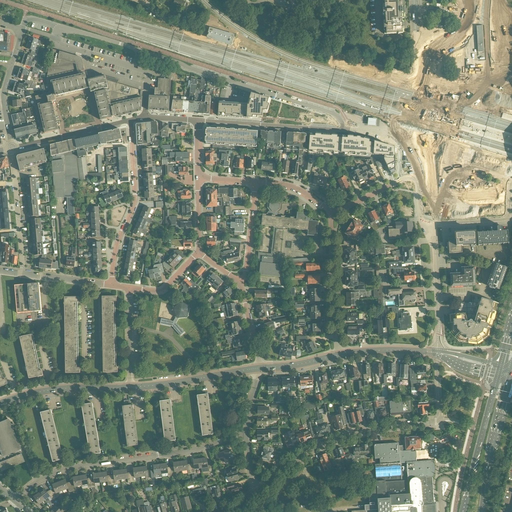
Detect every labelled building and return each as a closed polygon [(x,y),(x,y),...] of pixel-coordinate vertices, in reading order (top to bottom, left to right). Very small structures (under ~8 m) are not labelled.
[(403,0),(382,0),(384,34),(403,33),(402,18),(404,18),(403,0)] [(210,28),(207,37),(231,44),(234,35),(210,28)] [(0,32),(0,38),(2,38),(1,51),(9,52),(11,36),(0,32)] [(30,38),(28,43),(36,46),(39,47),(41,42),(38,41),(30,38)] [(28,43),(26,49),(37,52),(38,49),(35,48),(36,46),(28,43)] [(49,93),(35,96),(37,106),(43,134),(59,130),(52,102),(56,101),(55,96),(89,88),(88,84),(81,58),(53,50),(47,81),(49,93)] [(24,56),(23,59),(34,63),(35,63),(41,65),(42,63),(37,62),(37,61),(39,55),(31,53),(30,56),(25,55),(24,56)] [(23,59),(22,62),(22,64),(29,66),(30,67),(29,69),(33,70),(37,71),(38,68),(33,66),(34,63),(23,59)] [(383,74),(385,68),(369,63),(368,65),(362,63),(360,71),(365,73),(365,71),(373,74),(374,71),(383,74)] [(19,70),(18,73),(26,76),(31,77),(32,74),(33,75),(33,73),(37,75),(38,72),(37,71),(33,70),(32,72),(27,71),(20,69),(20,70),(19,70)] [(18,73),(17,76),(18,77),(17,78),(24,80),(24,81),(24,83),(22,82),(32,85),(35,85),(35,83),(33,82),(29,81),(30,79),(28,79),(25,78),(26,76),(18,73)] [(105,76),(88,80),(89,85),(90,88),(91,93),(94,92),(101,120),(106,119),(112,118),(112,117),(116,116),(116,117),(138,112),(141,111),(142,103),(143,91),(141,91),(140,90),(138,90),(134,89),(120,84),(118,84),(119,80),(105,76)] [(200,103),(199,114),(204,114),(207,80),(201,78),(201,80),(200,103)] [(149,96),(148,110),(169,112),(171,79),(158,79),(158,89),(155,89),(155,92),(155,94),(157,94),(156,96),(149,96)] [(207,80),(204,114),(210,115),(211,98),(211,95),(215,96),(215,94),(218,94),(218,92),(218,90),(221,85),(207,80)] [(14,82),(12,87),(23,90),(24,90),(25,90),(25,88),(26,88),(27,88),(27,89),(31,88),(33,88),(34,87),(35,85),(32,85),(22,82),(22,84),(14,82)] [(12,87),(11,92),(13,92),(20,95),(22,95),(22,98),(23,98),(27,97),(30,97),(29,92),(25,93),(23,92),(23,90),(12,87)] [(470,89),(468,96),(486,101),(487,93),(470,89)] [(219,102),(218,116),(223,116),(223,115),(225,115),(225,117),(230,117),(230,115),(232,116),(232,117),(237,117),(237,116),(240,116),(240,118),(244,118),(244,116),(247,117),(247,118),(252,118),(253,118),(253,116),(263,117),(263,113),(263,111),(268,111),(269,105),(267,104),(269,99),(251,93),(250,100),(251,100),(249,106),(219,104),(220,103),(220,102),(219,102)] [(21,101),(13,101),(13,108),(21,107),(22,110),(24,109),(27,109),(27,104),(21,104),(21,101)] [(27,109),(24,109),(22,110),(23,113),(24,112),(30,135),(37,133),(36,133),(38,132),(37,126),(36,126),(36,123),(34,117),(32,107),(27,109)] [(23,113),(18,114),(23,137),(30,135),(24,112),(23,113)] [(309,117),(307,121),(326,122),(327,122),(328,121),(328,120),(328,119),(328,118),(327,117),(310,112),(309,116),(309,117)] [(18,114),(11,115),(14,127),(14,126),(15,130),(15,131),(17,138),(23,137),(18,114)] [(156,122),(151,123),(151,132),(152,146),(161,146),(160,131),(159,123),(157,123),(156,122)] [(164,123),(159,123),(160,131),(161,132),(161,137),(162,137),(162,140),(167,140),(168,137),(168,132),(168,124),(164,124),(164,123)] [(172,124),(172,130),(176,130),(176,133),(186,133),(186,129),(190,129),(190,127),(189,125),(172,124)] [(205,137),(205,142),(206,142),(206,144),(216,145),(225,146),(225,145),(229,146),(234,146),(238,146),(247,147),(252,147),(257,148),(258,131),(257,131),(254,131),(248,130),(243,130),(239,129),(239,130),(235,129),(230,129),(226,129),(221,128),(217,128),(215,128),(210,128),(207,128),(207,130),(206,130),(206,135),(207,135),(206,137),(205,137)] [(120,129),(99,134),(101,144),(101,145),(105,145),(107,145),(107,143),(109,142),(109,143),(112,142),(112,144),(123,144),(122,140),(122,141),(120,129)] [(283,149),(283,154),(289,155),(290,150),(293,150),(293,148),(293,133),(288,133),(287,134),(286,149),(283,149)] [(430,133),(429,134),(432,135),(431,141),(440,143),(442,136),(430,133)] [(75,139),(76,143),(77,149),(79,157),(87,156),(85,147),(86,147),(87,152),(93,151),(92,146),(95,145),(101,144),(99,134),(92,135),(90,136),(84,137),(81,138),(75,139)] [(299,148),(299,156),(302,156),(303,155),(305,155),(306,149),(308,149),(308,141),(306,141),(306,140),(308,140),(309,134),(300,134),(299,148)] [(309,142),(309,155),(352,158),(352,156),(379,158),(387,175),(390,173),(391,174),(395,171),(395,148),(394,147),(394,148),(391,147),(391,146),(390,146),(390,147),(387,146),(387,145),(386,145),(374,142),(363,138),(362,138),(359,137),(356,137),(355,137),(338,136),(331,135),(330,135),(327,135),(326,135),(323,135),(323,134),(322,134),(322,135),(315,134),(310,134),(309,142)] [(67,141),(60,143),(64,166),(65,195),(73,195),(74,195),(73,192),(72,183),(72,180),(80,180),(76,143),(75,139),(70,141),(70,140),(67,141)] [(55,144),(51,145),(54,195),(65,195),(64,166),(60,143),(58,143),(56,144),(55,144)] [(17,158),(17,159),(20,172),(25,171),(24,168),(43,163),(43,162),(47,161),(44,149),(19,155),(18,156),(17,156),(17,157),(17,158)] [(210,152),(205,152),(206,157),(206,158),(214,158),(214,157),(219,157),(219,150),(216,150),(216,149),(210,149),(210,152)] [(292,174),(292,176),(295,176),(295,175),(297,175),(299,164),(301,164),(302,156),(299,156),(298,161),(297,161),(296,163),(294,162),(292,174)] [(234,164),(234,168),(236,168),(243,169),(243,160),(243,157),(241,157),(241,160),(236,159),(236,164),(234,164)] [(253,159),(248,159),(248,169),(253,169),(253,165),(256,165),(256,157),(256,158),(253,157),(253,159)] [(306,157),(304,170),(310,171),(312,157),(306,157)] [(85,158),(77,159),(80,180),(88,179),(88,180),(102,179),(102,174),(99,174),(99,173),(87,174),(85,158)] [(152,161),(143,162),(143,168),(149,168),(149,171),(155,170),(155,167),(152,167),(152,161)] [(260,162),(259,166),(262,167),(261,170),(268,171),(269,163),(260,162)] [(269,163),(268,171),(271,171),(270,172),(274,173),(274,171),(275,168),(277,169),(278,164),(269,163)] [(360,165),(357,167),(358,168),(363,180),(368,178),(369,179),(373,177),(372,174),(373,174),(369,165),(362,168),(360,165)] [(179,168),(173,168),(173,171),(179,171),(179,175),(180,175),(180,178),(184,178),(184,175),(188,175),(188,168),(179,168)] [(358,168),(351,172),(352,173),(353,176),(354,179),(355,179),(356,182),(359,181),(360,183),(364,181),(363,180),(358,168)] [(149,174),(143,174),(144,180),(153,180),(152,174),(156,174),(155,170),(149,171),(149,174)] [(342,176),(338,178),(339,180),(338,180),(339,183),(341,187),(339,188),(340,192),(343,190),(343,191),(349,188),(346,180),(345,180),(344,178),(343,178),(342,176)] [(206,194),(206,196),(206,197),(207,197),(207,199),(223,198),(223,194),(223,189),(219,189),(218,189),(218,190),(207,191),(207,194),(206,194)] [(228,189),(223,189),(223,194),(223,198),(223,213),(224,213),(224,215),(231,215),(231,207),(230,207),(230,202),(229,202),(229,198),(233,198),(233,199),(237,199),(237,197),(240,197),(240,192),(237,192),(237,190),(230,190),(230,191),(228,191),(228,189)] [(121,190),(115,192),(118,199),(124,197),(123,194),(122,194),(121,190)] [(183,191),(178,191),(178,195),(179,199),(191,199),(190,194),(189,190),(183,190),(183,191)] [(115,192),(109,195),(112,202),(118,199),(115,192)] [(153,192),(144,192),(145,199),(148,198),(148,201),(157,201),(159,201),(159,199),(157,199),(157,197),(154,198),(153,192)] [(109,195),(103,197),(106,204),(112,202),(109,195)] [(207,200),(206,202),(207,203),(207,207),(215,206),(215,213),(223,213),(223,198),(207,199),(207,200)] [(258,253),(255,278),(259,278),(259,275),(280,277),(281,265),(281,260),(280,260),(283,228),(308,230),(307,235),(317,236),(318,222),(313,221),(313,220),(310,219),(310,217),(306,217),(307,213),(297,212),(296,219),(293,219),(294,217),(290,217),(290,219),(284,218),(284,216),(278,216),(277,213),(281,209),(281,204),(278,200),(272,199),(268,203),(268,208),(271,212),(269,215),(262,214),(261,225),(274,227),(271,254),(258,253)] [(385,206),(382,207),(385,212),(384,213),(386,216),(386,215),(388,218),(391,216),(390,214),(392,212),(388,204),(387,204),(386,205),(385,206)] [(145,206),(142,211),(149,214),(152,209),(145,206)] [(142,211),(140,217),(147,220),(149,214),(142,211)] [(371,213),(368,214),(372,222),(373,223),(371,225),(374,231),(378,229),(376,224),(380,223),(378,219),(377,218),(380,216),(378,211),(375,213),(374,211),(373,211),(371,212),(371,213)] [(237,216),(230,216),(231,219),(236,219),(235,223),(231,223),(231,225),(244,226),(244,220),(244,219),(241,218),(241,219),(237,219),(237,216)] [(140,217),(138,222),(145,225),(146,222),(151,224),(151,222),(149,221),(147,220),(140,217)] [(176,220),(171,220),(171,225),(175,225),(175,226),(176,226),(176,230),(181,230),(181,228),(191,228),(191,222),(181,223),(177,223),(176,220)] [(350,222),(348,226),(358,233),(360,230),(362,231),(364,228),(362,226),(359,225),(361,222),(357,220),(356,223),(353,221),(352,223),(350,222)] [(138,222),(135,228),(147,233),(148,231),(145,230),(147,226),(145,225),(138,222)] [(396,226),(388,227),(389,239),(392,239),(392,241),(394,241),(394,239),(400,239),(399,234),(406,233),(406,237),(412,237),(412,232),(411,222),(402,223),(396,223),(396,226)] [(216,223),(207,223),(207,231),(216,231),(216,223)] [(244,226),(231,225),(230,228),(235,228),(234,235),(239,235),(239,234),(242,234),(242,232),(243,232),(244,226)] [(348,226),(345,230),(347,231),(346,233),(348,235),(347,236),(351,238),(352,237),(355,239),(356,240),(358,237),(357,236),(358,233),(348,226)] [(497,232),(477,233),(478,245),(508,243),(508,231),(502,231),(502,227),(502,226),(501,226),(498,226),(497,227),(497,228),(497,232)] [(135,228),(133,233),(140,236),(141,233),(146,235),(147,233),(135,228)] [(455,238),(448,239),(449,254),(462,253),(461,246),(476,245),(475,232),(455,233),(455,238)] [(171,237),(166,237),(166,243),(171,243),(171,246),(175,246),(175,248),(192,247),(192,240),(188,240),(188,239),(171,240),(171,237)] [(207,242),(207,243),(207,244),(207,245),(207,246),(215,246),(215,242),(223,242),(223,237),(215,237),(214,237),(214,239),(207,239),(207,242)] [(130,240),(129,246),(136,248),(140,248),(141,248),(141,245),(137,244),(137,242),(141,242),(141,240),(138,239),(137,241),(130,240)] [(237,253),(232,254),(234,261),(241,260),(240,258),(242,257),(241,254),(242,245),(238,244),(237,253)] [(384,244),(375,245),(376,254),(385,254),(384,244)] [(1,250),(1,252),(2,252),(1,258),(3,258),(3,262),(3,263),(4,263),(6,264),(7,263),(8,263),(9,253),(10,246),(2,245),(2,246),(1,250)] [(413,247),(404,248),(404,255),(413,255),(413,247)] [(67,258),(66,266),(74,267),(75,259),(74,258),(74,256),(77,256),(76,248),(71,248),(71,256),(71,258),(67,258)] [(345,253),(344,254),(344,256),(345,256),(345,257),(356,256),(356,250),(352,250),(352,249),(347,249),(347,250),(345,250),(345,253)] [(10,250),(9,255),(13,255),(13,257),(13,256),(12,264),(16,264),(18,253),(14,252),(14,250),(10,250)] [(174,251),(170,256),(178,263),(182,259),(179,256),(182,254),(178,251),(175,250),(174,251)] [(227,251),(220,253),(222,259),(226,258),(228,263),(234,261),(232,254),(228,255),(227,251)] [(413,255),(404,255),(405,263),(414,262),(413,255)] [(165,260),(162,263),(163,267),(167,271),(171,266),(173,268),(178,263),(170,256),(165,260)] [(345,257),(344,258),(345,260),(345,261),(346,264),(348,264),(348,265),(352,265),(352,264),(356,263),(356,256),(345,257)] [(46,260),(40,260),(40,263),(35,263),(35,267),(39,268),(45,269),(46,260)] [(46,260),(45,269),(46,269),(51,269),(58,270),(57,262),(55,261),(55,263),(52,263),(52,261),(46,260)] [(196,269),(194,271),(199,276),(205,270),(204,269),(206,267),(203,265),(202,267),(199,264),(196,269)] [(494,264),(487,285),(490,286),(490,287),(495,289),(495,288),(499,289),(506,268),(494,264)] [(102,266),(94,267),(94,273),(94,276),(99,276),(99,273),(102,273),(102,266)] [(395,269),(394,269),(394,274),(396,274),(396,277),(399,277),(403,277),(403,278),(405,277),(405,280),(414,280),(414,273),(404,273),(403,268),(400,269),(400,267),(396,267),(395,267),(395,268),(395,269)] [(462,273),(450,274),(451,287),(475,285),(474,267),(461,268),(462,273)] [(148,269),(145,269),(146,274),(149,274),(150,279),(155,278),(154,270),(148,271),(148,269)] [(346,276),(345,276),(345,278),(346,279),(357,279),(357,272),(353,272),(353,271),(348,271),(348,273),(346,273),(346,276)] [(208,281),(205,283),(207,285),(209,282),(212,285),(218,277),(216,276),(215,276),(213,274),(207,281),(208,281)] [(200,277),(195,283),(197,286),(203,279),(200,277)] [(218,277),(212,285),(215,287),(213,290),(215,291),(217,288),(217,289),(223,282),(220,280),(220,279),(218,277)] [(186,279),(181,284),(184,288),(181,291),(189,290),(190,289),(189,288),(191,285),(195,289),(197,286),(195,283),(192,281),(190,282),(186,279)] [(346,280),(345,280),(346,283),(346,286),(349,286),(349,287),(353,287),(353,286),(356,286),(357,290),(365,289),(364,285),(360,286),(360,283),(357,283),(357,279),(346,279),(346,280)] [(39,283),(15,285),(17,313),(41,311),(39,283)] [(310,286),(305,287),(305,290),(306,290),(306,292),(309,292),(310,292),(310,295),(319,295),(320,294),(320,292),(319,292),(319,289),(310,290),(310,286)] [(223,293),(220,295),(221,297),(224,295),(226,298),(233,293),(233,292),(232,290),(231,290),(230,288),(223,293)] [(255,291),(255,298),(267,298),(267,294),(273,294),(273,289),(267,288),(267,291),(255,291)] [(402,288),(386,288),(386,296),(395,295),(396,306),(404,305),(404,301),(411,300),(411,302),(415,302),(415,299),(416,299),(415,292),(402,293),(402,288)] [(347,297),(346,297),(346,300),(356,299),(359,299),(359,293),(365,293),(365,289),(357,290),(354,290),(354,293),(347,293),(347,297)] [(114,317),(113,311),(113,304),(113,302),(116,302),(116,296),(102,297),(102,304),(102,311),(102,318),(102,325),(103,331),(103,338),(103,345),(103,351),(103,358),(103,365),(103,373),(117,372),(117,367),(114,367),(114,365),(114,358),(114,351),(114,344),(114,338),(114,331),(114,324),(114,317)] [(80,373),(80,368),(77,368),(76,302),(79,302),(79,297),(64,297),(65,373),(80,373)] [(466,314),(449,315),(450,332),(459,342),(478,344),(489,337),(499,303),(482,298),(480,304),(479,304),(477,305),(476,307),(477,309),(478,309),(475,321),(473,320),(473,319),(470,319),(469,320),(467,320),(466,314)] [(161,319),(160,324),(170,326),(173,328),(180,336),(184,332),(176,323),(178,319),(186,318),(188,316),(190,309),(189,306),(188,306),(182,303),(182,302),(179,302),(179,303),(174,308),(173,307),(173,311),(176,317),(173,321),(161,319)] [(223,309),(222,309),(222,312),(228,311),(237,309),(237,307),(236,306),(235,303),(227,305),(222,306),(223,309)] [(267,304),(256,306),(258,312),(266,311),(265,307),(268,307),(267,304)] [(229,315),(225,316),(226,318),(229,317),(238,316),(237,312),(238,312),(237,309),(228,311),(229,315)] [(382,321),(373,321),(374,334),(383,334),(382,326),(389,325),(388,309),(381,309),(382,321)] [(266,311),(258,312),(259,319),(270,317),(269,314),(267,314),(266,311)] [(402,316),(398,316),(399,320),(400,320),(400,323),(401,323),(401,330),(406,330),(406,331),(413,331),(412,323),(410,323),(410,312),(405,313),(405,314),(402,315),(402,316)] [(358,313),(347,314),(347,321),(357,321),(357,324),(363,324),(363,319),(359,319),(358,313)] [(264,326),(261,326),(262,332),(270,329),(271,331),(276,330),(273,322),(263,325),(264,326)] [(358,327),(347,327),(348,335),(359,334),(359,332),(362,332),(362,325),(363,325),(363,324),(358,324),(358,327)] [(229,336),(227,337),(227,340),(233,338),(235,338),(234,338),(233,335),(241,334),(241,331),(241,330),(240,328),(232,329),(232,333),(228,334),(229,336)] [(43,375),(42,370),(39,371),(31,335),(19,337),(29,378),(43,375)] [(307,336),(296,337),(296,342),(299,342),(299,340),(306,339),(306,340),(301,343),(303,346),(304,346),(306,350),(307,349),(309,353),(317,350),(313,342),(310,343),(308,339),(307,340),(307,336)] [(233,338),(227,340),(228,344),(229,343),(233,342),(234,347),(233,347),(234,348),(243,346),(242,339),(234,341),(233,338)] [(279,343),(278,349),(277,352),(280,353),(280,355),(282,356),(282,357),(284,357),(285,357),(287,348),(288,345),(279,343)] [(287,348),(285,357),(286,357),(288,358),(288,357),(291,358),(294,346),(291,346),(290,349),(287,348)] [(235,351),(222,353),(222,357),(231,356),(232,357),(234,356),(235,361),(242,360),(242,359),(246,359),(245,358),(246,358),(246,355),(245,355),(244,352),(236,354),(235,354),(235,351)] [(387,373),(387,376),(395,376),(395,373),(395,364),(392,364),(391,363),(390,363),(389,364),(388,364),(388,373),(387,373)] [(376,364),(375,364),(375,374),(379,374),(379,377),(382,377),(382,383),(386,383),(386,375),(382,375),(382,374),(383,374),(383,370),(382,370),(382,364),(379,364),(378,364),(377,364),(376,364)] [(401,374),(398,373),(399,380),(408,380),(408,374),(407,374),(408,366),(407,365),(407,364),(405,364),(404,365),(401,365),(401,374)] [(413,374),(410,374),(410,381),(416,380),(415,374),(426,374),(426,366),(424,366),(419,366),(419,367),(417,367),(413,367),(413,374)] [(350,367),(349,369),(351,378),(355,377),(355,380),(358,379),(358,377),(356,368),(353,369),(353,368),(352,367),(350,367)] [(341,370),(338,371),(340,380),(343,379),(343,381),(346,380),(346,378),(344,370),(343,370),(343,369),(341,369),(341,370)] [(332,372),(331,372),(333,380),(336,380),(337,381),(340,380),(338,371),(335,372),(334,371),(332,371),(332,372)] [(322,374),(318,375),(320,384),(321,391),(324,391),(323,383),(327,383),(325,374),(324,373),(322,374)] [(269,379),(268,379),(269,387),(269,391),(277,391),(277,387),(277,378),(272,379),(272,378),(270,378),(269,379)] [(417,380),(416,380),(410,381),(411,381),(412,388),(411,388),(411,393),(418,392),(420,392),(420,394),(424,393),(424,391),(426,391),(426,384),(420,385),(420,384),(417,385),(417,380)] [(211,414),(209,404),(208,394),(203,395),(198,395),(197,395),(199,406),(200,416),(201,426),(202,436),(213,434),(212,424),(211,414)] [(176,440),(174,430),(173,420),(172,410),(171,400),(160,401),(161,412),(162,421),(164,431),(165,442),(176,440)] [(411,400),(390,402),(391,413),(412,412),(411,400)] [(428,407),(428,402),(428,401),(418,401),(418,408),(419,408),(419,409),(417,409),(417,412),(420,412),(420,414),(425,414),(425,411),(427,411),(427,407),(428,407)] [(88,445),(90,455),(101,453),(97,433),(96,423),(94,413),(92,403),(81,405),(83,415),(85,425),(87,435),(88,445)] [(318,404),(316,405),(318,410),(319,414),(324,413),(329,412),(326,403),(322,404),(323,409),(319,410),(318,404)] [(122,406),(123,416),(125,426),(126,436),(127,447),(138,445),(137,435),(135,425),(134,415),(133,405),(122,406)] [(342,407),(337,408),(339,415),(342,425),(346,424),(342,407)] [(381,407),(378,408),(380,419),(387,418),(385,409),(381,410),(381,407)] [(357,412),(354,413),(356,423),(357,423),(361,423),(361,422),(362,421),(360,415),(363,414),(362,408),(356,409),(357,412)] [(53,462),(63,459),(61,449),(58,440),(56,430),(53,420),(51,410),(40,413),(43,423),(45,432),(48,442),(50,452),(53,462)] [(368,410),(366,410),(366,414),(368,421),(375,420),(373,411),(369,412),(368,410)] [(350,411),(344,412),(346,418),(349,418),(350,424),(351,424),(352,425),(355,424),(355,423),(356,423),(354,413),(351,414),(350,411)] [(339,415),(330,418),(331,423),(334,422),(336,430),(343,428),(342,425),(339,415)] [(258,419),(257,425),(266,425),(266,422),(270,422),(270,423),(271,423),(272,423),(273,423),(273,422),(274,422),(274,421),(277,421),(278,416),(272,416),(271,420),(258,419)] [(0,451),(2,455),(0,455),(0,462),(0,463),(0,462),(0,469),(1,472),(24,462),(21,454),(19,455),(17,450),(19,449),(6,417),(7,421),(1,424),(1,423),(1,424),(0,424),(0,451)] [(322,419),(319,420),(324,434),(331,432),(328,424),(325,425),(322,419)] [(318,427),(315,428),(318,437),(324,434),(319,420),(316,421),(318,427)] [(300,431),(297,432),(298,435),(297,435),(301,443),(306,441),(303,433),(302,431),(300,426),(298,427),(300,431)] [(309,430),(303,433),(306,441),(312,438),(309,430)] [(268,431),(257,431),(257,440),(261,440),(267,440),(267,439),(268,439),(268,431)] [(289,437),(283,439),(285,444),(285,443),(287,447),(289,447),(295,444),(295,443),(294,441),(296,440),(292,431),(287,433),(289,437)] [(364,510),(352,511),(351,511),(432,511),(433,511),(434,511),(434,510),(434,509),(434,508),(433,508),(432,508),(432,502),(434,502),(432,477),(432,476),(433,476),(434,473),(434,464),(433,464),(431,461),(431,460),(416,461),(416,449),(421,448),(420,441),(421,440),(421,439),(420,438),(420,437),(406,438),(406,450),(411,449),(411,451),(403,451),(403,446),(399,446),(399,443),(374,445),(375,459),(380,458),(380,464),(375,465),(377,489),(369,489),(370,505),(364,505),(364,510)] [(362,448),(360,448),(360,459),(369,458),(368,455),(368,445),(362,446),(362,448)] [(263,450),(260,458),(269,461),(270,460),(271,459),(270,458),(271,453),(272,453),(273,452),(274,450),(272,448),(271,448),(270,448),(269,448),(269,447),(264,446),(263,450)] [(342,448),(335,450),(338,458),(345,456),(342,448)] [(231,450),(216,454),(217,460),(222,458),(222,459),(223,459),(224,460),(225,460),(226,463),(234,461),(231,450)] [(321,460),(317,462),(322,472),(328,470),(325,464),(329,462),(326,454),(320,457),(321,460)] [(207,458),(200,459),(201,468),(208,467),(208,471),(212,471),(211,464),(207,464),(207,458)] [(194,466),(191,466),(192,474),(196,473),(195,469),(201,468),(200,459),(194,460),(194,466)] [(337,459),(334,460),(336,465),(337,468),(344,465),(343,461),(339,462),(337,459)] [(187,461),(180,462),(181,471),(188,470),(188,474),(192,474),(191,466),(187,467),(187,461)] [(174,469),(171,469),(172,477),(176,476),(175,472),(181,471),(180,462),(174,463),(174,469)] [(167,464),(160,465),(161,474),(168,473),(168,477),(172,477),(171,469),(167,470),(167,464)] [(154,472),(151,472),(152,479),(156,479),(155,475),(161,474),(160,465),(153,466),(154,472)] [(134,474),(131,475),(132,482),(136,482),(135,478),(141,477),(140,467),(133,468),(134,474)] [(147,467),(140,467),(141,477),(148,476),(148,480),(152,479),(151,472),(147,472),(147,467)] [(236,468),(226,470),(228,476),(237,473),(236,468)] [(127,469),(120,470),(121,480),(128,479),(128,483),(132,482),(131,475),(127,475),(127,469)] [(114,477),(111,478),(112,485),(116,485),(115,481),(121,480),(120,470),(113,471),(114,477)] [(106,472),(100,473),(101,482),(108,482),(108,486),(112,485),(111,478),(107,478),(106,472)] [(94,480),(91,480),(92,488),(96,487),(95,483),(101,482),(100,473),(93,474),(94,480)] [(237,473),(228,476),(229,482),(239,479),(237,473)] [(86,475),(80,476),(81,486),(88,484),(88,488),(92,488),(91,480),(87,481),(86,475)] [(74,483),(71,484),(73,492),(76,491),(75,487),(81,486),(80,476),(73,478),(74,483)] [(65,480),(59,482),(62,491),(68,489),(69,493),(73,492),(71,484),(67,485),(65,480)] [(55,490),(51,492),(55,499),(60,496),(58,493),(62,491),(59,482),(52,485),(55,490)] [(233,483),(226,485),(228,490),(231,489),(233,494),(242,491),(240,484),(234,486),(233,483)] [(219,485),(207,488),(210,499),(213,498),(214,502),(221,500),(219,491),(220,491),(219,485)] [(45,489),(39,493),(45,501),(50,497),(52,500),(55,499),(51,492),(48,494),(45,489)] [(204,490),(194,494),(196,500),(200,499),(203,498),(207,497),(204,490)] [(39,493),(34,497),(37,502),(35,504),(40,509),(42,507),(40,504),(45,501),(39,493)] [(160,504),(157,505),(158,511),(166,511),(166,509),(167,509),(164,497),(161,498),(160,504)] [(177,497),(168,499),(171,511),(177,511),(178,511),(176,502),(178,501),(177,497)] [(188,497),(181,499),(184,510),(191,508),(188,497)]
